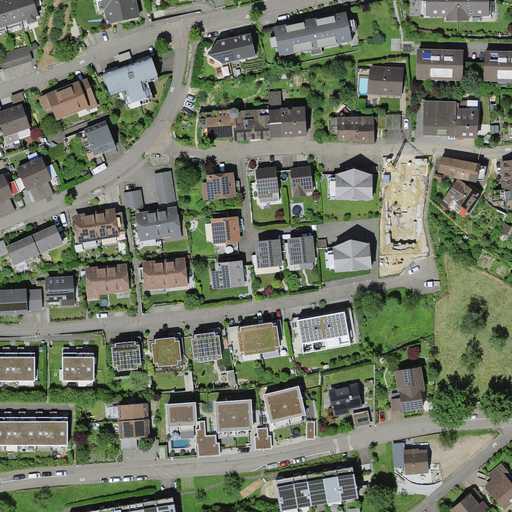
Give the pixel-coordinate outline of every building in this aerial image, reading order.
[(0,0),(0,9),(5,26),(21,21),(13,0),(0,0)] [(13,0),(21,21),(26,19),(28,24),(37,21),(36,16),(39,15),(33,0),(13,0)] [(102,0),(107,24),(140,16),(136,0),(102,0)] [(425,0),(426,16),(446,16),(446,20),(469,20),(469,16),(489,16),(489,0),(425,0)] [(311,19),(273,27),(275,36),(278,47),(280,57),(311,50),(321,48),(352,41),(350,32),(348,21),(346,12),(311,19)] [(354,19),(348,21),(350,32),(356,31),(354,19)] [(241,35),(231,38),(236,60),(256,56),(250,33),(241,35)] [(278,47),(275,36),(270,37),(272,49),(278,47)] [(223,63),(236,60),(231,38),(223,39),(218,40),(208,55),(223,63)] [(28,44),(0,52),(0,58),(4,69),(33,60),(28,44)] [(440,49),(418,49),(416,79),(462,81),(463,50),(440,49)] [(511,51),(509,51),(485,51),(484,81),(511,82),(511,51)] [(133,63),(129,52),(117,56),(122,67),(128,65),(133,63)] [(158,75),(152,57),(133,63),(128,65),(122,67),(103,74),(109,92),(110,91),(111,95),(121,91),(128,110),(154,100),(148,82),(158,78),(157,75),(158,75)] [(403,68),(370,66),(368,94),(402,96),(403,68)] [(87,78),(79,81),(89,107),(86,109),(87,111),(89,110),(90,110),(97,107),(98,107),(87,78)] [(79,81),(69,85),(51,91),(46,93),(46,94),(52,107),(57,120),(77,112),(86,109),(89,107),(79,81)] [(269,109),(269,115),(271,138),(293,137),(307,136),(305,106),(282,108),(281,91),(268,92),(269,109)] [(22,92),(11,96),(14,106),(22,104),(22,105),(26,103),(22,92)] [(52,107),(46,94),(39,97),(44,110),(52,107)] [(456,101),(424,100),(423,135),(442,135),(455,136),(456,101)] [(456,100),(456,101),(455,136),(455,137),(456,137),(461,138),(465,138),(478,138),(478,108),(478,100),(468,100),(468,101),(456,100)] [(12,107),(9,108),(18,132),(29,128),(31,128),(22,105),(22,104),(14,106),(12,107)] [(18,132),(9,108),(4,110),(2,111),(0,111),(0,124),(5,137),(18,132)] [(90,113),(89,110),(87,111),(86,109),(77,112),(80,117),(90,113)] [(235,109),(217,110),(217,112),(217,117),(207,117),(207,118),(207,128),(208,136),(208,138),(234,136),(235,140),(252,139),(271,138),(269,115),(260,116),(260,110),(260,109),(235,111),(235,109)] [(385,129),(394,129),(394,115),(385,115),(385,129)] [(338,117),(337,117),(337,118),(337,135),(337,141),(356,141),(358,141),(358,144),(374,144),(374,116),(346,116),(338,117)] [(204,128),(207,128),(207,118),(199,119),(199,124),(204,128)] [(106,120),(84,129),(95,156),(106,151),(117,147),(106,120)] [(32,135),(29,128),(18,132),(20,139),(32,135)] [(200,137),(208,136),(207,128),(204,128),(199,128),(200,137)] [(20,139),(18,132),(5,137),(7,144),(20,139)] [(28,156),(30,161),(39,158),(36,152),(28,156)] [(29,162),(39,185),(48,182),(52,180),(51,178),(46,167),(41,156),(39,158),(30,161),(29,162)] [(462,160),(441,156),(438,172),(455,176),(455,178),(458,178),(477,182),(477,180),(480,165),(480,164),(462,160)] [(511,159),(499,161),(501,180),(511,179),(511,159)] [(30,190),(39,185),(29,162),(17,168),(21,178),(25,187),(27,191),(30,190)] [(415,162),(392,162),(392,199),(415,199),(415,162)] [(52,164),(46,167),(51,178),(57,175),(52,164)] [(486,166),(480,165),(477,180),(483,180),(486,166)] [(300,167),(290,168),(293,197),(306,196),(306,192),(313,191),(311,166),(300,167)] [(266,168),(256,169),(259,198),(272,197),(272,193),(278,192),(279,192),(276,167),(266,168)] [(354,168),(336,174),(336,178),(335,195),(335,200),(372,200),(373,175),(354,168)] [(171,171),(154,174),(159,204),(176,201),(171,171)] [(220,174),(206,175),(207,182),(202,183),(203,200),(236,197),(236,193),(235,181),(234,172),(220,174)] [(0,174),(0,200),(1,202),(10,198),(14,196),(13,195),(8,184),(3,173),(0,174)] [(443,175),(435,173),(433,181),(442,182),(443,175)] [(21,178),(14,181),(19,192),(25,187),(21,178)] [(471,188),(458,178),(436,206),(444,212),(448,206),(454,210),(456,207),(461,211),(462,208),(469,213),(482,196),(471,188)] [(511,179),(501,180),(502,189),(504,189),(505,200),(511,199),(511,179)] [(14,181),(8,184),(13,195),(19,192),(14,181)] [(48,182),(39,185),(45,198),(54,194),(48,182)] [(45,198),(39,185),(30,190),(36,202),(45,198)] [(505,200),(504,189),(502,189),(491,190),(492,202),(505,201),(505,200)] [(141,190),(124,192),(126,210),(144,207),(141,190)] [(279,201),(278,192),(272,193),(272,197),(259,198),(260,202),(279,201)] [(10,198),(1,202),(7,215),(15,211),(10,198)] [(166,208),(156,209),(161,238),(170,236),(171,240),(182,238),(177,206),(166,208)] [(105,210),(94,211),(99,240),(120,236),(115,208),(105,210)] [(161,238),(156,209),(145,211),(135,213),(140,241),(161,238)] [(99,240),(94,211),(83,213),(73,215),(78,243),(99,240)] [(416,215),(394,215),(393,244),(415,245),(416,215)] [(212,219),(211,219),(211,223),(213,241),(213,244),(240,241),(239,226),(238,218),(238,216),(228,217),(212,219)] [(511,227),(504,223),(499,231),(506,235),(511,227)] [(42,230),(32,235),(40,254),(64,244),(55,225),(42,230)] [(40,254),(32,235),(19,241),(6,246),(9,253),(14,265),(40,254)] [(300,237),(288,238),(290,265),(293,264),(299,264),(313,262),(316,262),(313,236),(300,237)] [(268,240),(255,242),(258,268),(283,265),(280,239),(268,240)] [(350,239),(333,247),(333,250),(335,268),(335,272),(372,269),(370,244),(350,239)] [(6,246),(3,240),(0,241),(0,253),(1,257),(9,253),(6,246)] [(164,259),(167,288),(188,286),(185,257),(164,259)] [(145,290),(167,288),(164,259),(142,261),(145,290)] [(228,261),(215,263),(216,271),(210,271),(212,289),(245,286),(242,260),(228,261)] [(127,263),(106,265),(108,294),(130,292),(127,263)] [(108,294),(106,265),(85,267),(88,299),(100,298),(100,294),(108,294)] [(73,276),(45,277),(46,290),(47,302),(60,301),(60,307),(74,306),(73,276)] [(26,288),(0,289),(0,314),(20,314),(28,313),(27,311),(26,290),(26,288)] [(41,289),(26,290),(27,311),(42,310),(41,289)] [(321,316),(327,349),(351,345),(345,311),(333,314),(321,316)] [(303,354),(327,349),(321,316),(309,318),(297,320),(303,354)] [(257,324),(261,353),(276,351),(276,347),(280,346),(277,326),(273,326),(272,322),(265,323),(257,324)] [(245,356),(261,353),(257,324),(249,326),(240,327),(241,331),(237,332),(240,352),(244,351),(245,356)] [(204,333),(194,335),(195,339),(191,339),(194,359),(198,359),(198,362),(219,359),(218,355),(222,355),(219,335),(215,335),(215,332),(204,333)] [(165,338),(155,339),(155,343),(152,343),(154,363),(157,363),(158,367),(178,365),(178,361),(182,361),(180,340),(176,341),(176,337),(165,338)] [(124,342),(115,343),(115,347),(112,347),(113,367),(117,367),(118,371),(138,369),(138,365),(141,364),(140,344),(136,345),(135,341),(124,342)] [(69,353),(63,353),(63,381),(77,381),(77,352),(74,352),(69,353)] [(83,352),(77,352),(77,381),(94,381),(94,352),(90,352),(83,352)] [(10,353),(3,353),(3,381),(17,381),(17,353),(13,353),(10,353)] [(23,353),(17,353),(17,381),(34,381),(35,353),(29,353),(23,353)] [(421,366),(395,371),(398,393),(391,394),(392,399),(390,399),(392,412),(402,410),(403,411),(424,408),(422,394),(426,394),(421,366)] [(357,383),(328,390),(334,416),(350,413),(349,409),(353,409),(362,406),(357,383)] [(281,390),(288,419),(302,416),(306,415),(302,400),(299,386),(281,390)] [(275,422),(288,419),(281,390),(263,394),(267,409),(271,424),(275,422)] [(251,400),(233,401),(235,431),(249,430),(253,430),(252,412),(251,400)] [(222,432),(235,431),(233,401),(215,402),(215,415),(217,432),(222,432)] [(196,402),(166,404),(168,427),(197,425),(196,412),(196,402)] [(118,417),(118,421),(149,419),(148,411),(148,403),(117,405),(117,407),(118,417)] [(368,410),(352,414),(355,428),(371,424),(368,410)] [(303,421),(302,416),(288,419),(290,425),(303,421)] [(11,417),(5,417),(4,445),(18,445),(19,417),(14,417),(11,417)] [(25,417),(19,417),(18,445),(36,445),(36,417),(31,417),(25,417)] [(42,417),(36,417),(36,445),(50,445),(50,417),(46,417),(42,417)] [(57,417),(50,417),(50,445),(67,446),(68,417),(60,417),(57,417)] [(149,419),(118,421),(119,439),(121,438),(140,437),(150,437),(149,427),(149,419)] [(277,428),(290,425),(288,419),(275,422),(277,428)] [(197,445),(198,457),(221,455),(220,442),(217,442),(216,434),(206,435),(205,421),(199,421),(200,429),(196,429),(197,435),(195,435),(196,445),(197,445)] [(315,421),(306,421),(306,439),(315,439),(315,421)] [(254,437),(255,450),(272,449),(271,435),(268,435),(268,427),(257,428),(257,436),(254,437)] [(140,439),(140,437),(121,438),(122,450),(137,449),(137,439),(140,439)] [(404,442),(392,444),(394,467),(405,466),(403,450),(405,449),(404,442)] [(405,449),(403,450),(405,466),(405,475),(429,473),(427,450),(419,450),(419,449),(412,449),(405,449)] [(511,475),(501,463),(488,475),(492,480),(485,486),(505,510),(511,503),(511,482),(511,481),(511,475)] [(344,469),(336,470),(341,501),(359,498),(355,473),(354,474),(353,467),(344,469)] [(341,501),(336,470),(330,471),(322,473),(328,503),(341,501)] [(328,503),(322,473),(314,474),(306,475),(312,506),(328,503)] [(312,506),(306,475),(299,477),(292,478),(298,508),(312,506)] [(298,508),(292,478),(284,479),(276,481),(277,487),(276,487),(280,511),(298,508)] [(462,500),(450,510),(451,511),(483,511),(489,508),(483,500),(484,499),(474,487),(469,492),(470,493),(462,500)] [(164,500),(156,501),(158,511),(176,511),(175,504),(174,504),(173,498),(164,500)] [(158,511),(156,501),(150,502),(142,503),(143,511),(158,511)] [(143,511),(142,503),(134,505),(128,506),(129,511),(143,511)]
